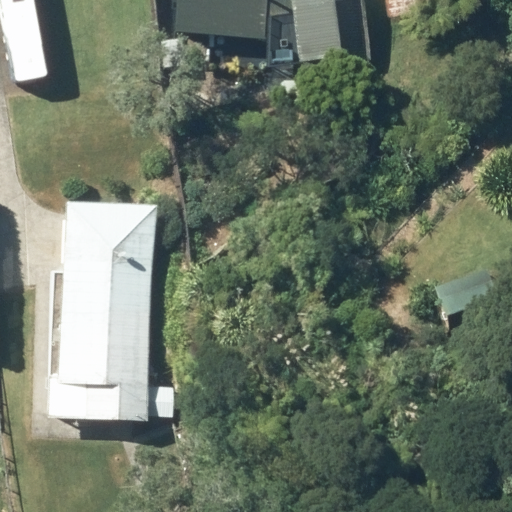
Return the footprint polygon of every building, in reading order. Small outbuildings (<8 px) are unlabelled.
[(177,0),(176,43),(267,45),(268,0),(271,0),(177,0)] [(291,0),(299,75),(364,69),(357,0),(291,0)] [(382,0),(386,22),(450,9),(448,0),(382,0)] [(53,376),(49,427),(147,429),(160,216),(68,213),(59,377),(53,376)] [(459,304),(427,318),(440,344),(471,329),(459,304)]
